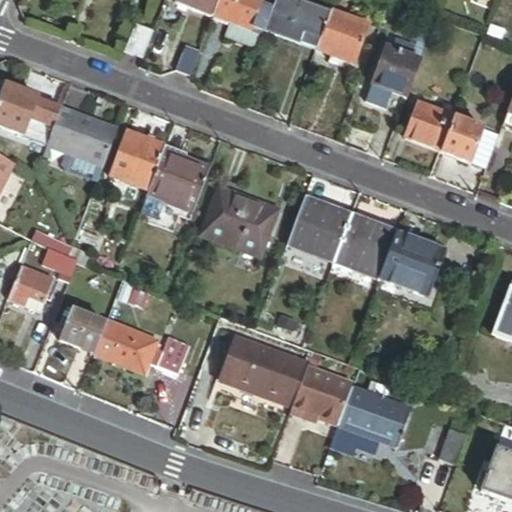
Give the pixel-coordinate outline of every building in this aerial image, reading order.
[(221,0),(178,0),(176,6),(214,20),(221,0)] [(264,2),(259,0),(221,0),(214,20),(252,34),(253,32),(264,2)] [(331,17),(286,0),(278,0),(276,6),(265,35),(318,54),(331,17)] [(265,37),(265,35),(276,6),(264,2),(253,32),(265,37)] [(331,17),(318,54),(332,59),(340,62),(355,68),(369,29),(332,15),(331,17)] [(436,22),(424,17),(418,34),(416,34),(409,54),(407,58),(400,55),(386,50),(372,88),(373,89),(391,96),(407,101),(436,22)] [(126,55),(144,62),(155,34),(137,28),(126,55)] [(177,74),(191,80),(201,56),(187,50),(177,74)] [(330,65),(338,68),(340,62),(332,59),(330,65)] [(386,109),(391,96),(373,89),(368,102),(386,109)] [(37,102),(5,90),(0,103),(0,129),(23,138),(37,102)] [(511,104),(503,129),(511,132),(511,104)] [(453,121),(454,120),(418,107),(405,141),(441,154),(453,121)] [(118,134),(61,112),(47,150),(66,157),(103,171),(118,134)] [(453,121),(441,154),(473,166),(485,132),(453,121)] [(148,143),(126,135),(110,180),(149,194),(163,155),(165,150),(153,145),(154,142),(149,140),(148,143)] [(165,150),(163,155),(186,163),(188,157),(165,149),(165,150)] [(149,194),(147,197),(195,215),(210,172),(186,163),(163,155),(149,194)] [(65,174),(98,186),(103,171),(66,157),(62,168),(65,174)] [(0,160),(0,195),(14,168),(0,160)] [(278,213),(219,191),(201,239),(260,261),(278,213)] [(398,237),(306,202),(288,248),(381,283),(398,237)] [(73,253),(37,235),(33,244),(51,253),(69,263),(73,253)] [(398,237),(381,283),(377,293),(426,311),(447,255),(398,237)] [(78,266),(69,263),(51,253),(44,268),(63,276),(60,283),(70,286),(78,266)] [(51,306),(60,283),(55,281),(54,283),(22,270),(8,303),(26,310),(29,301),(45,308),(47,304),(51,306)] [(511,287),(494,336),(511,343),(511,287)] [(29,301),(26,310),(42,317),(45,308),(29,301)] [(60,343),(95,357),(107,328),(73,314),(71,316),(69,322),(60,343)] [(158,345),(108,325),(107,328),(95,357),(145,378),(149,367),(178,379),(190,350),(170,342),(164,356),(155,353),(158,345)] [(293,409),(308,370),(237,343),(222,383),(293,409)] [(355,387),(308,370),(293,409),(291,415),(307,421),(308,417),(339,429),(353,391),(355,387)] [(399,416),(409,391),(395,385),(393,393),(375,386),(370,398),(353,391),(339,429),(339,430),(377,444),(397,452),(409,420),(399,416)] [(372,456),(377,444),(339,430),(331,451),(338,453),(341,444),(372,456)] [(458,469),(469,440),(450,433),(439,462),(458,469)] [(483,495),(511,505),(511,457),(498,453),(483,495)]
